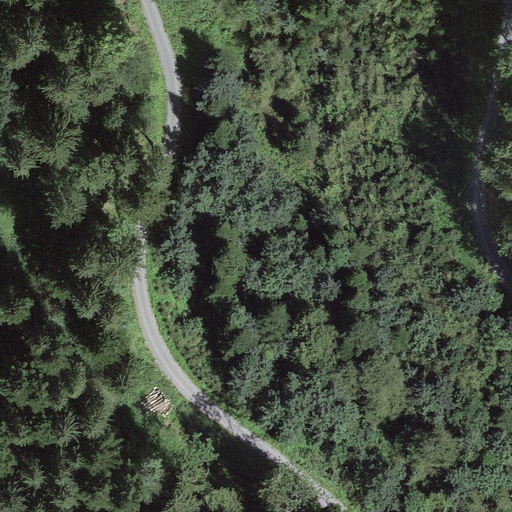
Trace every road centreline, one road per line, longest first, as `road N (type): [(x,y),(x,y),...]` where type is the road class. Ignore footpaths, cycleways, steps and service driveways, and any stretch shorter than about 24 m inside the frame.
road 1 (track): [(331,511),(200,404),(164,367),(139,318),(137,231),(169,111),(167,76),(142,0)]
road 2 (track): [(0,313),(48,42),(48,0)]
road 3 (track): [(510,0),(478,185),(487,243),(511,284)]
